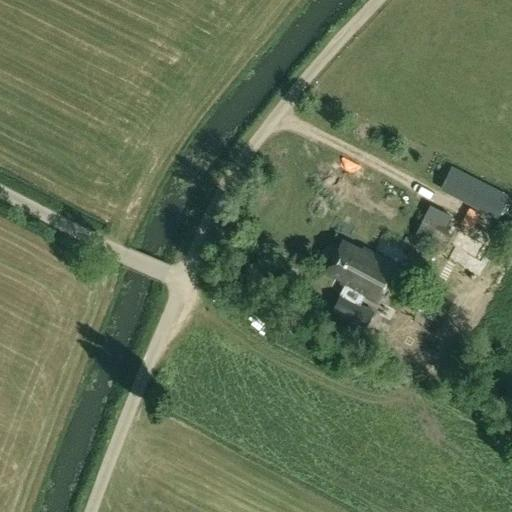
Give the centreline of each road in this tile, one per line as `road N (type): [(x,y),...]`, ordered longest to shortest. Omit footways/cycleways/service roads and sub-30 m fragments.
road 1 (unclassified): [(183,276),(217,192),(301,80),(375,0)]
road 2 (unclassified): [(90,511),(183,276)]
road 3 (unclassified): [(171,273),(0,190)]
